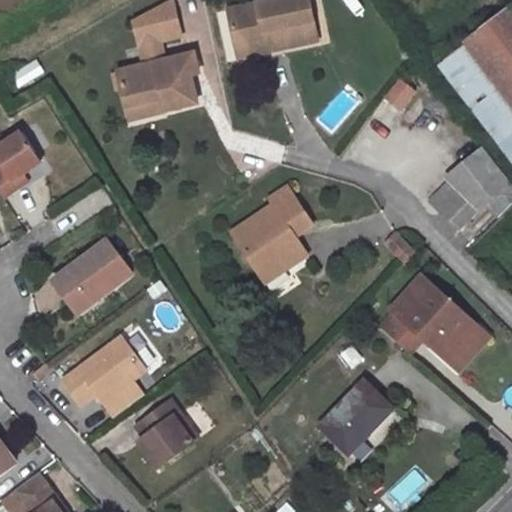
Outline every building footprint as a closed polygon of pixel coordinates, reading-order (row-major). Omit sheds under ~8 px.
[(308,0),(276,0),(229,10),(237,48),(275,40),(277,50),(318,41),(308,0)] [(180,37),(172,1),(131,22),(143,67),(167,61),(162,41),(180,37)] [(511,8),(466,43),(511,104),(511,8)] [(275,40),(237,48),(239,58),(277,50),(275,40)] [(511,104),(466,43),(439,65),(511,162),(511,104)] [(143,67),(119,73),(127,108),(163,99),(166,111),(197,104),(193,83),(189,84),(187,76),(199,73),(194,54),(167,61),(143,67)] [(400,110),(416,91),(400,79),(385,98),(400,110)] [(163,99),(127,108),(130,120),(166,111),(163,99)] [(0,191),(4,198),(18,189),(14,182),(24,175),(42,163),(22,133),(0,147),(0,191)] [(511,185),(484,150),(448,179),(480,210),(486,205),(499,218),(511,205),(511,185)] [(24,175),(14,182),(18,189),(29,182),(24,175)] [(449,182),(430,202),(445,216),(460,231),(478,212),(480,210),(449,182)] [(274,205),(232,233),(260,275),(285,258),(291,266),(308,255),(296,237),(314,225),(288,187),(270,200),(274,205)] [(395,234),(384,245),(405,265),(416,253),(395,234)] [(78,315),(133,274),(109,241),(81,262),(85,266),(57,287),(78,315)] [(260,275),(266,283),(291,266),(285,258),(260,275)] [(392,312),(395,314),(382,329),(410,354),(423,339),(448,361),(478,328),(422,278),(392,312)] [(478,328),(448,361),(460,371),(489,337),(478,328)] [(123,338),(64,382),(82,406),(98,394),(104,402),(134,380),(147,370),(123,338)] [(134,380),(104,402),(115,418),(145,396),(134,380)] [(350,456),(395,410),(365,381),(320,427),(350,456)] [(172,402),(143,423),(152,435),(146,439),(140,443),(160,469),(194,444),(176,418),(181,414),(172,402)] [(181,414),(176,418),(194,444),(200,439),(181,414)] [(143,423),(137,427),(146,439),(152,435),(143,423)] [(0,477),(17,465),(0,441),(0,477)] [(60,511),(55,504),(59,501),(39,475),(15,493),(29,511),(60,511)] [(29,511),(15,493),(5,500),(13,511),(29,511)] [(66,511),(59,501),(55,504),(60,511),(66,511)]
